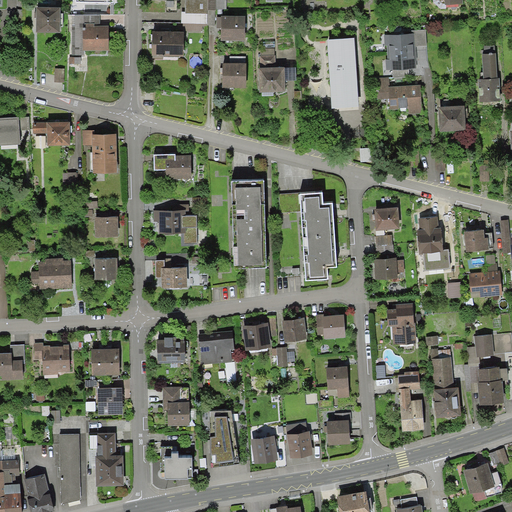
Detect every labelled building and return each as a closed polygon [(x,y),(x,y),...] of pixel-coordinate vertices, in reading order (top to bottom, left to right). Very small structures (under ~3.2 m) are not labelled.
[(112,0),(74,0),(75,14),(113,13),(112,0)] [(187,0),(187,13),(181,13),(181,23),(207,23),(207,9),(223,9),(223,0),(187,0)] [(56,10),(33,10),(33,32),(56,32),(56,10)] [(245,18),(216,18),(216,41),(245,41),(245,18)] [(104,29),(81,29),(81,51),(104,51),(104,29)] [(181,33),(149,33),(149,55),(181,56),(181,33)] [(413,34),(383,37),(386,71),(416,68),(413,34)] [(354,40),(328,41),(330,109),(357,107),(354,40)] [(476,80),(477,103),(499,102),(498,79),(494,79),(493,55),(480,55),(481,80),(476,80)] [(245,65),(223,65),(223,88),(245,88),(245,65)] [(62,70),(52,70),(52,81),(63,80),(62,70)] [(285,70),(255,70),(256,94),(285,94),(285,70)] [(418,86),(386,87),(387,110),(419,109),(418,86)] [(460,106),(435,109),(438,132),(463,130),(460,106)] [(16,117),(0,118),(0,145),(18,144),(16,117)] [(64,123),(41,124),(42,145),(65,144),(64,123)] [(114,136),(88,137),(90,175),(116,174),(114,136)] [(191,158),(162,158),(162,178),(191,177),(191,158)] [(260,181),(226,181),(228,270),(262,269),(260,181)] [(325,193),(296,194),(301,280),(330,279),(325,193)] [(395,208),(371,209),(372,231),(396,230),(395,208)] [(185,210),(153,211),(154,235),(186,234),(185,210)] [(113,217),(91,217),(91,237),(113,237),(113,217)] [(416,230),(418,255),(440,253),(438,226),(433,227),(433,218),(419,219),(420,229),(416,230)] [(482,230),(461,232),(463,253),(484,251),(482,230)] [(392,239),(375,239),(375,253),(392,253),(392,239)] [(113,260),(91,261),(92,283),(113,282),(113,260)] [(400,260),(373,261),(374,278),(401,277),(400,260)] [(68,261),(37,263),(39,289),(70,287),(68,261)] [(186,268),(157,269),(157,290),(187,289),(186,268)] [(496,271),(467,272),(469,295),(497,293),(496,271)] [(391,324),(393,344),(415,343),(412,303),(392,304),(392,308),(384,309),(385,324),(391,324)] [(340,314),(318,315),(320,335),(341,334),(340,314)] [(300,317),(279,320),(283,342),(304,339),(300,317)] [(265,323),(240,325),(243,347),(267,345),(265,323)] [(230,332),(196,336),(200,363),(234,358),(230,332)] [(489,336),(473,338),(476,357),(491,355),(489,336)] [(182,337),(154,337),(154,360),(182,360),(182,337)] [(11,352),(0,351),(0,379),(23,379),(23,345),(10,345),(11,352)] [(68,346),(40,347),(41,373),(68,372),(68,346)] [(119,348),(91,349),(92,375),(120,375),(119,348)] [(451,357),(428,359),(434,415),(457,413),(451,357)] [(345,364),(323,366),(326,396),(348,395),(345,364)] [(496,369),(476,370),(476,400),(497,400),(496,369)] [(418,376),(395,378),(399,429),(421,427),(418,376)] [(166,400),(165,422),(185,422),(186,386),(162,386),(162,400),(166,400)] [(122,388),(98,389),(98,415),(123,414),(122,388)] [(210,410),(211,467),(237,463),(230,410),(210,410)] [(346,420),(325,422),(328,444),(348,442),(346,420)] [(306,432),(285,434),(287,457),(309,454),(306,432)] [(93,433),(93,484),(117,484),(117,453),(111,453),(111,433),(93,433)] [(78,435),(57,435),(59,503),(80,502),(78,435)] [(269,436),(249,439),(253,462),(272,459),(269,436)] [(172,447),(160,447),(161,472),(165,472),(166,480),(188,479),(188,478),(192,478),(192,458),(178,458),(178,453),(172,453),(172,447)] [(503,448),(489,453),(492,464),(506,459),(503,448)] [(19,511),(18,460),(0,460),(0,511),(19,511)] [(483,462),(461,469),(468,494),(490,488),(483,462)] [(21,479),(30,511),(36,511),(51,508),(41,474),(21,479)] [(366,511),(364,491),(333,496),(335,511),(366,511)]
